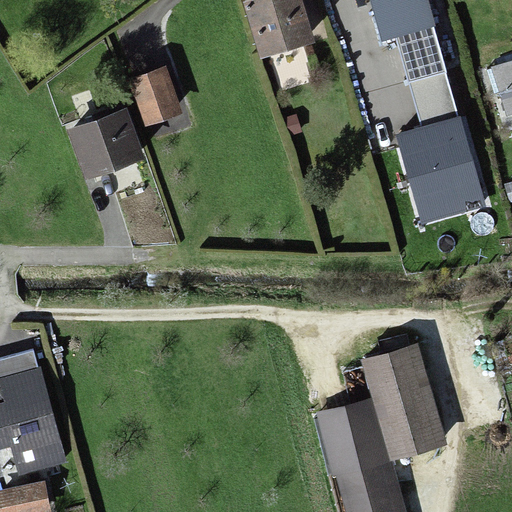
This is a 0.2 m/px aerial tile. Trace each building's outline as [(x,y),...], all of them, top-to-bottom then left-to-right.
[(306,0),(252,0),(263,39),(314,25),(306,0)] [(381,0),(388,30),(400,27),(420,115),(397,120),(421,224),(493,207),(443,0),(381,0)] [(511,63),(495,68),(507,114),(511,112),(511,63)] [(168,65),(130,78),(144,118),(182,104),(168,65)] [(125,108),(80,122),(93,164),(139,149),(125,108)] [(423,337),(375,349),(400,447),(448,435),(423,337)] [(0,405),(0,442),(61,429),(48,370),(5,380),(10,403),(0,405)] [(376,389),(328,403),(360,511),(425,511),(416,481),(403,479),(376,389)] [(53,511),(49,480),(0,487),(0,511),(53,511)]
